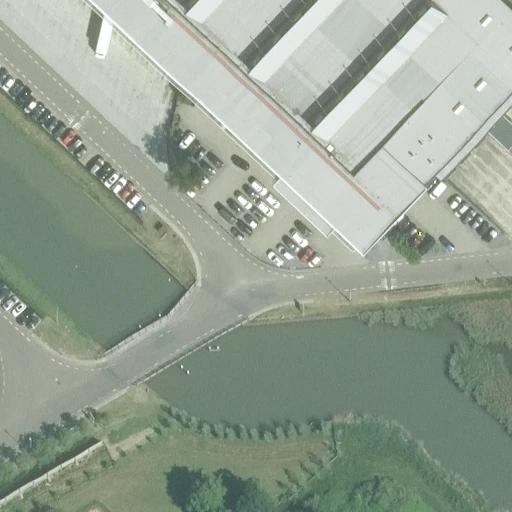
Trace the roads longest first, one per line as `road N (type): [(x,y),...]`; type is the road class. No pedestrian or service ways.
road 1 (unclassified): [(0,39),(201,225),(244,284)]
road 2 (unclassified): [(244,284),(291,287),(511,263)]
road 3 (unclassified): [(48,413),(244,284)]
